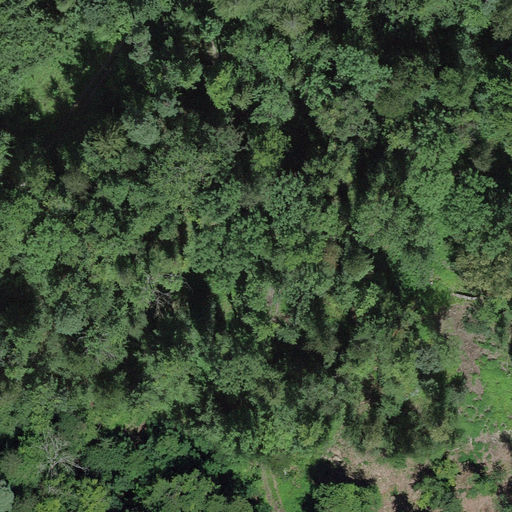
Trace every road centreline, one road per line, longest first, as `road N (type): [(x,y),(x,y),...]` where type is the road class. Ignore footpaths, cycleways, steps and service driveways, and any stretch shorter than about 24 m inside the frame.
road 1 (track): [(282,511),(260,447),(266,414),(286,380),(299,288),(297,214),(287,172),(234,79),(165,10)]
road 2 (track): [(177,0),(108,75),(0,235)]
